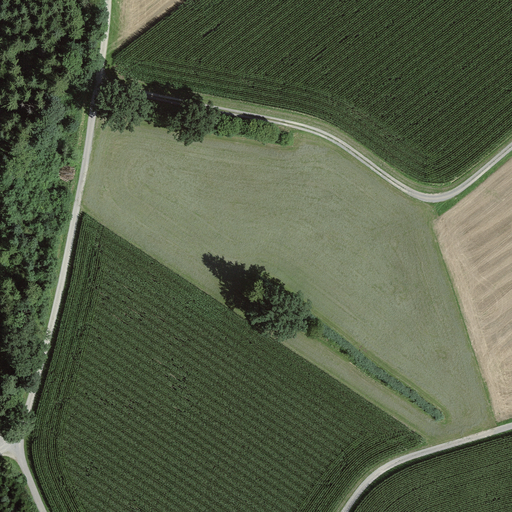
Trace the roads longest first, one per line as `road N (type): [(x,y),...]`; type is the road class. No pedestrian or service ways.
road 1 (track): [(109,0),(67,254),(15,447)]
road 2 (track): [(97,85),(310,126),(422,197),(456,191),(511,144)]
road 3 (track): [(511,425),(409,457),(381,472),(349,511)]
